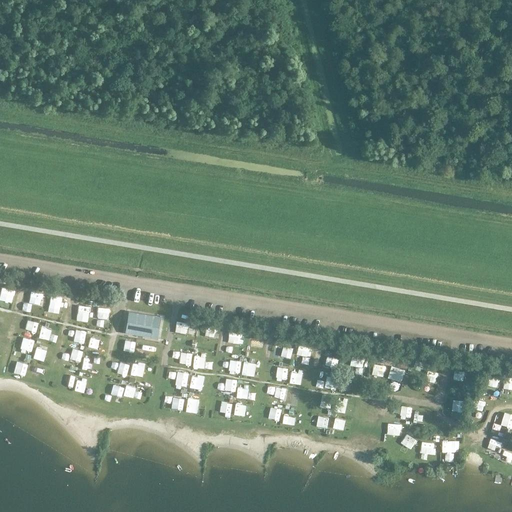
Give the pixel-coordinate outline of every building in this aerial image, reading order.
[(162,309),(168,311),(172,299),(166,297),(162,309)] [(81,326),(94,326),(94,311),(82,311),(81,326)] [(97,323),(111,326),(113,316),(99,313),(97,323)] [(129,317),(125,337),(157,343),(160,322),(129,317)] [(89,350),(92,338),(81,335),(78,347),(89,350)] [(290,353),(289,364),(300,365),(301,354),(290,353)] [(81,355),(79,367),(85,368),(87,356),(81,355)] [(28,363),(28,368),(20,367),(18,379),(30,381),(33,364),(28,363)] [(359,364),(359,372),(371,373),(371,364),(359,364)] [(389,382),(393,371),(386,368),(382,379),(389,382)] [(284,372),(284,385),(297,385),(297,372),(284,372)] [(410,387),(414,377),(400,372),(396,383),(410,387)] [(193,394),(196,379),(189,378),(187,392),(193,394)] [(404,395),(407,388),(400,385),(397,392),(404,395)] [(78,395),(84,397),(87,387),(81,386),(78,395)] [(242,400),(251,402),(253,391),(243,389),(242,400)] [(293,407),(295,393),(283,391),(281,406),(293,407)] [(307,411),(308,399),(297,397),(296,409),(307,411)] [(331,400),(329,411),(338,413),(341,402),(331,400)] [(461,404),(460,416),(471,417),(472,406),(461,404)] [(239,409),(239,421),(249,421),(250,409),(239,409)] [(407,410),(407,422),(419,422),(419,410),(407,410)] [(280,413),(278,423),(290,426),(292,415),(280,413)] [(294,417),(292,425),(301,427),(303,419),(294,417)] [(325,432),(337,433),(338,423),(326,421),(325,432)] [(349,439),(351,425),(341,424),(339,438),(349,439)] [(408,440),(409,429),(396,429),(395,439),(408,440)] [(410,450),(422,454),(425,443),(414,439),(410,450)] [(324,442),(322,453),(334,454),(335,444),(324,442)] [(308,458),(309,447),(298,446),(298,457),(308,458)] [(451,458),(464,458),(464,446),(451,446),(451,458)] [(429,447),(429,458),(441,457),(441,447),(429,447)] [(437,463),(434,457),(427,460),(430,466),(437,463)]
